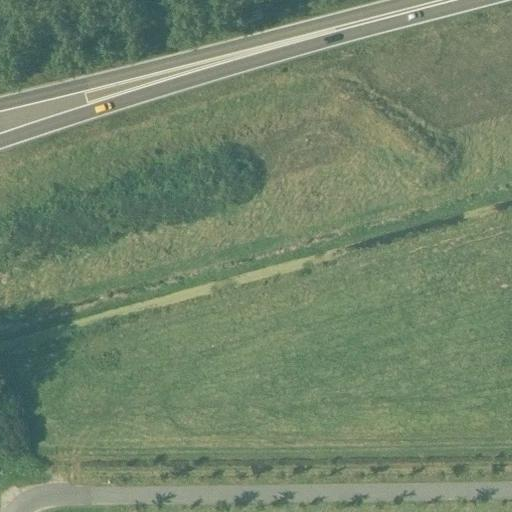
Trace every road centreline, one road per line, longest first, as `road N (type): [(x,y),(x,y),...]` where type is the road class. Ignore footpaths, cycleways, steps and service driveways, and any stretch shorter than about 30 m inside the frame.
road 1 (unclassified): [(16,511),(38,496),(59,495),(511,490)]
road 2 (trunk): [(0,142),(253,52)]
road 3 (trunk): [(253,52),(0,105)]
road 4 (trunk): [(253,52),(457,0)]
